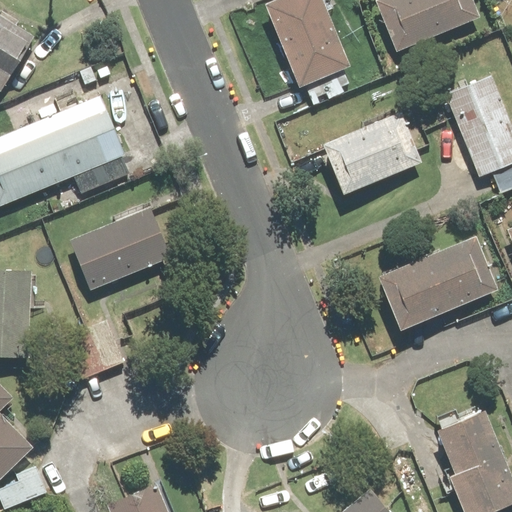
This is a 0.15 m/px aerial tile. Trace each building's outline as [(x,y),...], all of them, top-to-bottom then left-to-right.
[(318,0),(271,0),(259,5),(295,88),(347,66),(318,0)] [(468,0),(375,0),(371,2),(392,53),(476,18),(468,0)] [(0,15),(0,89),(32,34),(0,15)] [(511,141),(485,77),(441,95),(476,178),(511,162),(511,141)] [(0,204),(121,154),(96,95),(0,134),(0,204)] [(317,145),(336,194),(418,162),(398,113),(317,145)] [(146,208),(66,241),(87,293),(168,260),(146,208)] [(511,225),(502,229),(511,253),(511,225)] [(370,276),(393,331),(496,290),(473,235),(370,276)] [(29,272),(0,270),(0,355),(25,357),(29,272)] [(0,390),(0,474),(28,448),(0,418),(0,407),(8,399),(0,390)] [(489,511),(511,503),(511,488),(480,411),(430,431),(449,476),(443,479),(456,511),(489,511)] [(17,483),(0,490),(0,504),(2,509),(46,490),(35,465),(13,475),(17,483)] [(164,511),(153,485),(103,505),(105,511),(164,511)] [(387,511),(367,489),(339,511),(387,511)]
